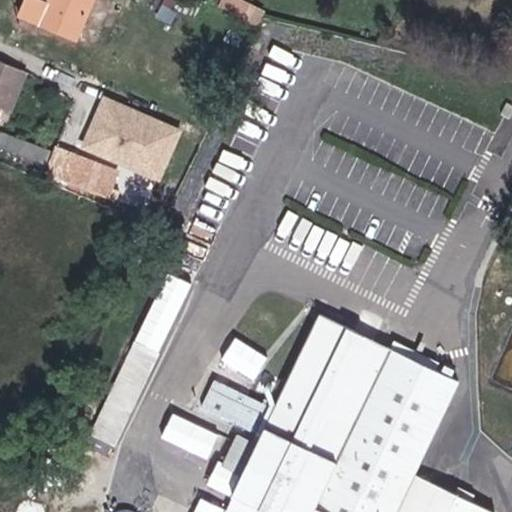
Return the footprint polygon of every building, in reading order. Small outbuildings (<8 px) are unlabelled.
[(39,0),(37,4),(94,27),(105,0),(39,0)] [(295,7),(281,0),(249,0),(248,4),(287,23),(295,7)] [(0,46),(0,113),(2,115),(8,99),(16,103),(34,61),(0,46)] [(83,146),(164,179),(186,126),(105,93),(83,146)] [(1,136),(56,159),(61,146),(7,124),(1,136)] [(70,150),(61,146),(56,159),(52,167),(113,193),(123,168),(72,146),(70,150)] [(459,395),(374,353),(323,327),(232,510),(235,511),(460,511),(417,490),(459,395)]
